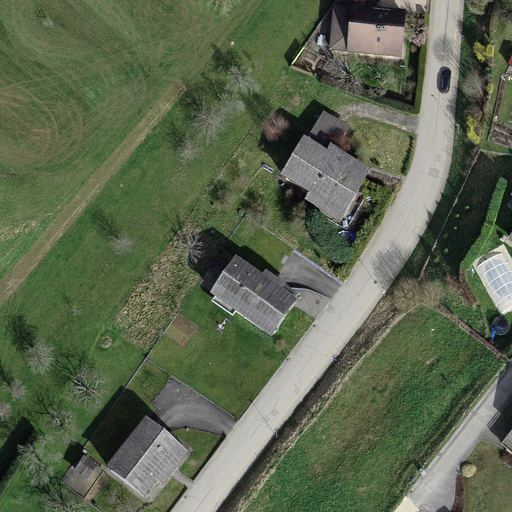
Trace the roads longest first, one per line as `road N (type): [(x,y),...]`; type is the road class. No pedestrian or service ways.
road 1 (residential): [(446,0),(433,152),(406,216),(195,511)]
road 2 (residential): [(403,511),(511,379)]
